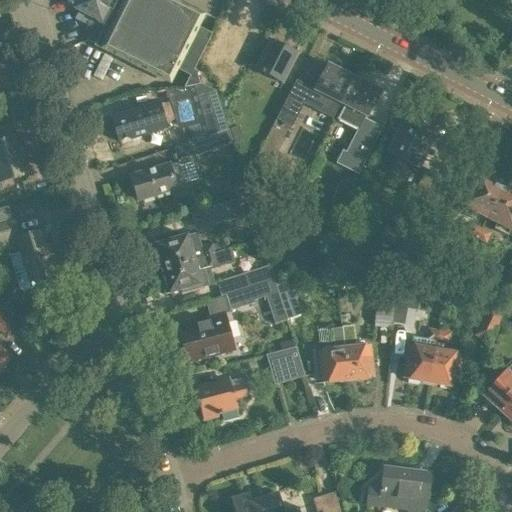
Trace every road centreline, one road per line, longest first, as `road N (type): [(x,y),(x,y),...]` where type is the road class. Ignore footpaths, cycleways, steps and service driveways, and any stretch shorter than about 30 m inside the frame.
road 1 (residential): [(511,507),(483,459),(457,436),(395,423),(324,430),(169,479)]
road 2 (residential): [(123,329),(28,0)]
road 3 (secondary): [(507,101),(307,0)]
road 4 (residential): [(0,442),(84,345),(123,329)]
road 5 (residential): [(169,479),(123,329)]
